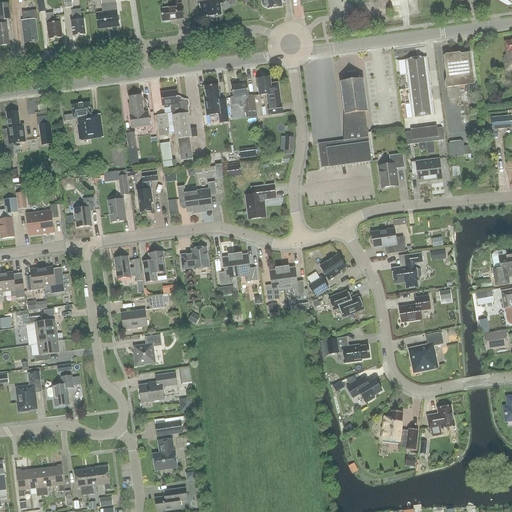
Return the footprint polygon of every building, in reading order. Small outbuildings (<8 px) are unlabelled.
[(37,0),(39,12),(45,12),(43,0),(37,0)] [(63,0),(65,9),(73,8),(71,0),(63,0)] [(99,29),(119,27),(117,11),(115,11),(115,5),(117,5),(115,0),(101,0),(102,7),(104,6),(105,13),(97,14),(99,29)] [(217,16),(219,15),(221,15),(220,3),(223,3),(222,0),(197,0),(198,3),(200,3),(201,8),(202,8),(203,17),(213,16),(215,17),(217,16)] [(282,0),(261,0),(261,1),(262,0),(262,3),(263,6),(265,7),(268,8),(268,9),(282,7),(282,6),(281,6),(281,0),(282,0)] [(295,3),(296,16),(304,15),(303,2),(295,3)] [(9,3),(0,4),(0,21),(12,20),(9,3)] [(163,22),(183,19),(181,4),(175,5),(175,7),(161,9),(163,22)] [(72,11),(72,15),(73,21),(71,21),(73,36),(86,35),(84,19),(82,20),(80,10),(72,11)] [(35,20),(38,19),(37,11),(22,12),(23,20),(22,21),(25,43),(38,42),(35,20)] [(60,22),(59,18),(54,19),(53,13),(46,14),(47,23),(47,24),(49,39),(63,38),(60,22)] [(0,46),(10,45),(7,24),(0,24),(0,46)] [(447,88),(448,98),(450,100),(457,99),(460,96),(458,87),(475,85),(471,53),(461,54),(460,53),(446,55),(445,57),(444,57),(446,78),(445,82),(446,88),(447,88)] [(408,60),(405,60),(406,75),(429,72),(427,58),(424,58),(424,57),(408,59),(408,60)] [(408,89),(430,87),(429,72),(406,75),(408,89)] [(358,73),(344,75),(345,81),(341,82),(345,115),(348,114),(350,126),(366,123),(364,112),(368,112),(363,79),(359,79),(358,73)] [(260,96),(267,95),(268,105),(267,105),(269,115),(283,113),(282,103),(279,82),(271,84),(270,78),(257,79),(260,96)] [(257,116),(256,111),(254,95),(249,96),(247,84),(232,86),(234,98),(232,98),(232,104),(245,103),(245,106),(244,106),(246,118),(257,116)] [(226,100),(220,101),(218,85),(205,87),(206,97),(204,97),(207,116),(219,114),(220,123),(229,122),(226,100)] [(408,89),(410,104),(432,101),(430,87),(408,89)] [(179,97),(178,97),(177,91),(161,93),(163,106),(168,106),(168,107),(170,107),(171,114),(157,116),(160,137),(161,137),(169,136),(175,135),(176,141),(178,141),(181,161),(193,160),(190,139),(192,138),(189,114),(188,106),(189,106),(189,101),(179,97)] [(148,112),(144,113),(141,96),(129,97),(130,104),(129,105),(130,115),(132,128),(150,126),(148,112)] [(432,101),(410,104),(412,118),(434,115),(432,101)] [(80,141),(103,138),(100,115),(92,116),(90,103),(72,106),(73,115),(64,116),(65,122),(74,120),(74,119),(76,118),(80,141)] [(14,157),(13,148),(12,144),(26,142),(24,126),(20,126),(18,112),(7,114),(9,129),(3,130),(8,169),(11,168),(10,157),(14,157)] [(511,122),(511,116),(491,118),(493,130),(511,128),(511,122)] [(53,144),(50,124),(39,125),(42,145),(53,144)] [(437,129),(438,135),(438,141),(445,140),(443,128),(437,129)] [(135,132),(127,133),(132,168),(140,166),(135,132)] [(412,132),(406,133),(407,146),(414,145),(413,138),(412,132)] [(329,166),(330,167),(371,161),(367,133),(357,134),(358,139),(319,144),(322,168),(329,166)] [(294,151),(294,138),(286,137),(285,150),(294,151)] [(163,166),(173,166),(171,142),(161,143),(163,166)] [(467,146),(450,148),(452,161),(466,159),(465,155),(469,155),(467,146)] [(390,165),(379,166),(382,188),(398,186),(396,169),(405,168),(403,154),(389,156),(390,165)] [(428,160),(431,182),(443,180),(440,159),(428,160)] [(419,183),(431,182),(428,160),(416,162),(416,165),(411,166),(412,175),(418,175),(419,183)] [(240,164),(226,166),(227,177),(232,176),(232,170),(241,169),(240,164)] [(19,183),(18,170),(9,172),(11,184),(19,183)] [(121,196),(129,195),(126,171),(106,174),(107,180),(114,179),(115,180),(119,180),(121,196)] [(150,182),(158,181),(157,172),(142,173),(143,182),(142,182),(143,190),(137,191),(140,213),(152,211),(151,200),(152,200),(150,182)] [(197,191),(200,213),(206,213),(206,211),(212,210),(210,196),(217,195),(215,183),(208,184),(209,189),(197,191)] [(264,200),(276,198),(274,185),(252,188),(253,195),(246,196),(249,220),(266,218),(264,200)] [(194,214),(200,213),(197,191),(185,193),(184,187),(178,188),(179,200),(186,199),(188,213),(194,212),(194,214)] [(25,192),(16,193),(18,209),(27,208),(25,192)] [(0,228),(2,240),(15,238),(11,213),(18,212),(16,198),(4,200),(5,210),(0,210),(0,228)] [(77,228),(92,226),(89,211),(96,210),(94,198),(83,199),(84,208),(74,210),(77,228)] [(126,221),(123,199),(108,202),(111,223),(126,221)] [(51,212),(39,213),(42,234),(54,233),(52,219),(59,218),(57,205),(50,206),(51,212)] [(42,234),(39,213),(27,215),(29,236),(42,234)] [(390,254),(406,252),(404,237),(396,238),(394,229),(372,233),(372,236),(371,236),(370,241),(372,246),(374,245),(374,249),(389,246),(390,254)] [(442,238),(432,239),(433,248),(443,246),(442,238)] [(194,270),(209,268),(206,248),(192,250),(192,254),(181,256),(183,270),(194,268),(194,270)] [(430,251),(431,260),(445,258),(444,250),(430,251)] [(511,254),(508,255),(507,253),(505,251),(502,251),(496,252),(494,253),(492,255),(492,258),(494,269),(492,269),(495,287),(510,284),(509,277),(511,277),(511,275),(511,254)] [(163,252),(149,254),(150,261),(143,262),(146,283),(158,281),(157,273),(166,272),(163,252)] [(235,255),(238,277),(245,276),(246,282),(258,281),(256,268),(250,269),(248,255),(242,256),(241,254),(235,255)] [(415,264),(423,262),(421,254),(405,256),(406,264),(404,264),(401,268),(392,269),(394,284),(405,283),(406,289),(418,287),(417,281),(418,281),(418,278),(420,277),(421,276),(420,272),(419,270),(417,270),(416,266),(415,266),(415,264)] [(232,278),(238,277),(235,255),(229,256),(229,258),(223,259),(225,273),(219,274),(221,286),(232,284),(232,278)] [(321,267),(329,280),(336,276),(335,274),(346,267),(339,255),(321,267)] [(131,277),(135,276),(136,282),(142,281),(141,271),(135,272),(134,268),(130,268),(128,257),(114,259),(117,279),(131,277)] [(53,267),(42,269),(44,287),(50,286),(52,294),(65,292),(63,276),(55,277),(53,267)] [(289,267),(282,268),(285,290),(297,289),(298,295),(305,294),(303,282),(297,282),(295,268),(289,269),(289,267)] [(285,290),(282,268),(276,269),(276,271),(270,272),(272,286),(266,287),(268,301),(280,299),(279,291),(285,290)] [(33,289),(44,287),(42,269),(31,270),(31,276),(25,277),(27,292),(34,291),(33,289)] [(310,282),(319,278),(316,272),(307,276),(310,282)] [(14,273),(2,274),(5,292),(11,292),(12,298),(16,297),(17,299),(25,298),(23,280),(15,281),(14,273)] [(322,277),(309,285),(316,297),(329,289),(322,277)] [(167,286),(168,293),(178,292),(177,284),(167,286)] [(227,287),(219,288),(220,295),(227,295),(227,287)] [(511,289),(501,292),(504,309),(505,309),(507,320),(508,322),(511,324),(511,323),(511,289)] [(451,290),(439,292),(440,300),(452,299),(451,290)] [(329,298),(333,306),(334,311),(340,309),(344,317),(363,310),(358,296),(349,299),(346,292),(329,298)] [(492,292),(477,295),(478,304),(494,302),(492,292)] [(163,295),(148,297),(150,309),(164,308),(163,295)] [(255,304),(262,303),(261,296),(254,297),(255,304)] [(401,322),(422,319),(420,310),(430,309),(429,297),(415,299),(416,306),(399,308),(401,322)] [(35,301),(28,302),(29,311),(36,310),(35,301)] [(268,305),(270,314),(278,312),(277,303),(268,305)] [(122,314),(124,330),(147,327),(145,311),(122,314)] [(201,316),(193,311),(188,320),(196,325),(201,316)] [(35,323),(38,345),(58,342),(55,320),(42,322),(41,316),(43,316),(42,312),(29,314),(31,324),(35,323)] [(0,318),(0,321),(1,328),(12,327),(11,317),(0,318)] [(482,321),(483,331),(492,330),(491,320),(482,321)] [(506,331),(483,335),(486,351),(509,347),(506,331)] [(433,347),(443,344),(441,333),(425,336),(427,346),(409,350),(414,373),(438,368),(433,347)] [(136,359),(134,359),(136,367),(144,366),(144,365),(155,363),(153,347),(162,346),(161,335),(145,338),(146,345),(134,347),(136,359)] [(337,338),(327,340),(329,354),(340,353),(337,338)] [(59,353),(58,342),(38,345),(40,356),(35,356),(36,362),(47,361),(46,355),(59,353)] [(344,364),(362,361),(361,360),(370,358),(368,346),(360,347),(359,345),(342,348),(344,364)] [(181,385),(192,383),(190,368),(179,370),(181,385)] [(28,373),(30,387),(25,388),(25,389),(17,390),(19,404),(18,404),(19,412),(29,411),(29,410),(35,409),(33,401),(36,401),(34,392),(43,391),(40,371),(28,373)] [(157,384),(139,386),(142,403),(164,400),(163,388),(177,385),(176,373),(156,376),(157,384)] [(53,387),(53,388),(48,389),(47,391),(48,397),(49,398),(54,397),(55,407),(70,405),(68,389),(74,388),(72,376),(61,377),(62,385),(53,387)] [(375,380),(368,384),(365,378),(347,388),(353,398),(360,394),(366,403),(374,398),(373,396),(382,391),(375,380)] [(184,400),(183,408),(191,409),(192,401),(184,400)] [(429,429),(431,429),(433,437),(442,435),(441,429),(455,426),(451,406),(437,409),(438,414),(427,416),(429,429)] [(416,450),(418,430),(408,429),(408,431),(401,430),(403,412),(391,411),(390,418),(384,417),(383,426),(382,427),(381,429),(382,431),(383,433),(382,440),(400,442),(400,441),(407,442),(406,449),(416,450)] [(182,433),(180,421),(156,425),(157,437),(182,433)] [(172,440),(160,441),(157,442),(159,454),(153,455),(156,471),(177,468),(175,451),(174,452),(172,440)] [(415,459),(406,457),(405,464),(414,465),(415,459)] [(111,489),(110,484),(108,466),(97,467),(99,485),(105,485),(105,490),(111,489)] [(60,492),(65,492),(62,467),(51,468),(53,487),(59,486),(60,492)] [(99,485),(97,467),(95,468),(95,469),(85,470),(88,495),(94,494),(93,486),(99,485)] [(53,487),(51,468),(39,470),(43,497),(48,496),(47,488),(53,487)] [(43,497),(39,470),(28,471),(30,490),(37,489),(38,497),(43,497)] [(88,495),(85,470),(75,471),(77,488),(81,488),(82,496),(88,495)] [(30,490),(28,471),(16,472),(20,498),(25,497),(24,491),(30,490)] [(165,491),(166,497),(155,499),(157,511),(160,511),(181,509),(180,502),(188,501),(186,488),(165,491)] [(112,497),(99,499),(100,507),(113,506),(112,497)]
